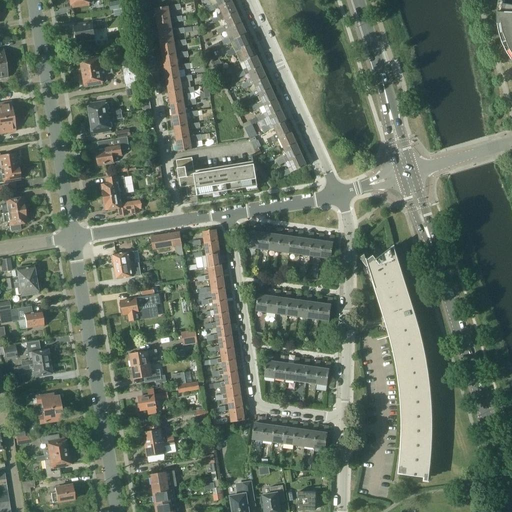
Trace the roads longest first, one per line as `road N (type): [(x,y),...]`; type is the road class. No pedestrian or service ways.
road 1 (residential): [(115,511),(71,237)]
road 2 (residential): [(227,216),(257,401),(341,418)]
road 3 (secondary): [(511,507),(434,252)]
road 4 (residential): [(71,237),(34,0)]
road 5 (residential): [(341,418),(348,224),(337,195)]
road 6 (residential): [(175,221),(139,0)]
road 7 (residential): [(337,195),(247,0)]
